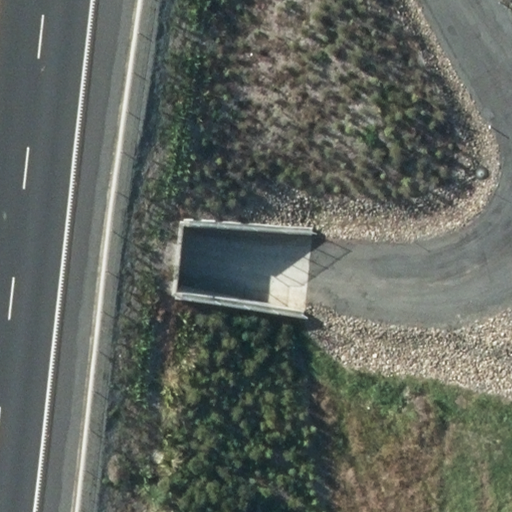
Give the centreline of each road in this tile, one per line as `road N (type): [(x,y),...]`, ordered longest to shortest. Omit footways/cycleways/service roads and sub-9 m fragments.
road 1 (motorway): [(66,0),(19,511)]
road 2 (track): [(511,254),(467,270),(184,268)]
road 3 (track): [(467,270),(480,511)]
road 4 (track): [(0,246),(184,268)]
